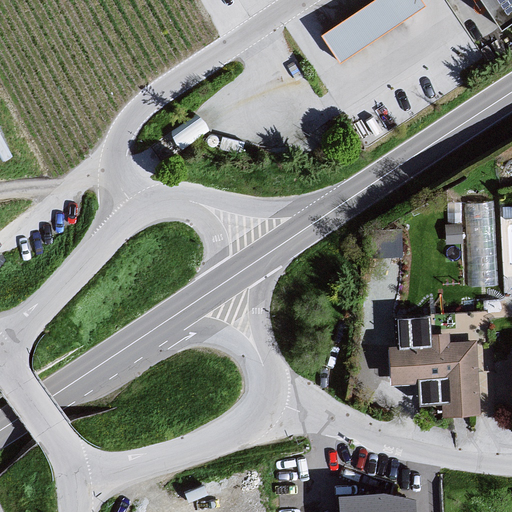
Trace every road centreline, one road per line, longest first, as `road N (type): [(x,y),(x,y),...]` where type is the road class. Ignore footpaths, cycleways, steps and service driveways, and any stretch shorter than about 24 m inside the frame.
road 1 (residential): [(300,0),(167,85),(124,132),(122,189),(137,211)]
road 2 (residential): [(267,397),(408,448),(511,464)]
road 3 (unclassified): [(71,383),(134,367),(203,333),(241,347),(267,397)]
road 4 (unclassified): [(72,479),(237,429),(267,397)]
road 5 (tertiary): [(346,200),(263,210),(175,194),(137,211)]
road 6 (tertiary): [(511,91),(346,200)]
road 7 (tertiary): [(0,343),(137,211)]
road 8 (tertiary): [(211,290),(71,383)]
road 9 (unclassified): [(267,397),(259,299),(270,251)]
road 10 (tertiary): [(137,211),(201,219),(215,243),(211,290)]
road 11 (unclassified): [(0,361),(56,437),(72,479)]
